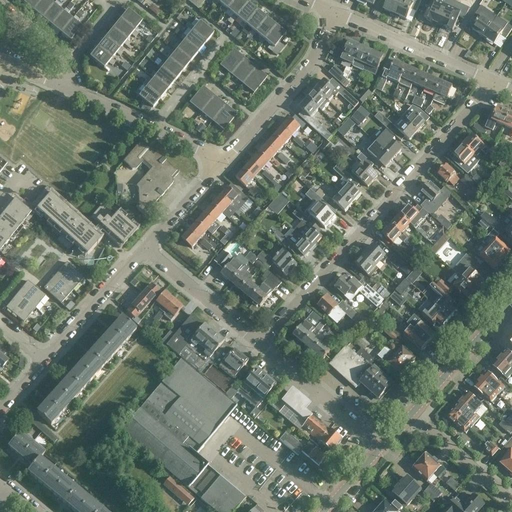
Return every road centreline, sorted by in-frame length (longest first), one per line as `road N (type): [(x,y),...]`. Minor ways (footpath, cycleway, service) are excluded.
road 1 (residential): [(260,345),(493,84)]
road 2 (residential): [(219,164),(15,66)]
road 3 (residential): [(219,164),(315,57),(338,15)]
road 4 (residential): [(493,84),(338,15)]
road 5 (residential): [(381,448),(260,345)]
road 6 (residential): [(40,358),(146,247)]
road 7 (residential): [(260,345),(146,247)]
road 8 (tertiary): [(414,414),(511,305)]
road 9 (residential): [(511,498),(414,414)]
